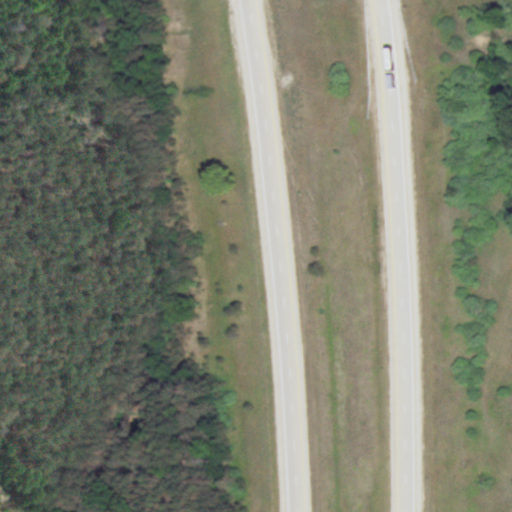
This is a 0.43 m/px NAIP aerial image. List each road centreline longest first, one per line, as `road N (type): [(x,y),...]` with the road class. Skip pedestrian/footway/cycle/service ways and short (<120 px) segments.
road 1 (motorway): [(243,0),(270,145),(297,511)]
road 2 (motorway): [(407,511),(400,215),(381,0)]
